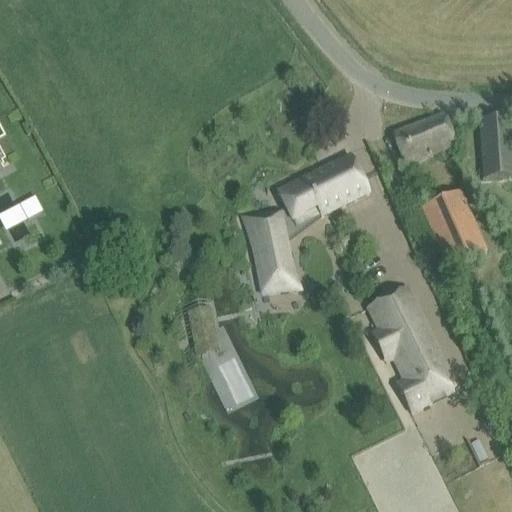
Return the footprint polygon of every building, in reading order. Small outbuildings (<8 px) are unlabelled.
[(443,117),(393,137),(404,167),(418,162),(455,148),(447,126),(443,117)] [(511,179),(511,142),(511,122),(479,124),(483,182),(511,179)] [(369,195),(350,158),(277,194),(286,213),(280,216),(280,215),(269,217),(259,218),(251,219),(245,219),(242,219),(244,224),(246,229),(248,233),(250,240),(251,246),(253,252),(254,258),(256,270),(259,280),(262,296),(295,289),(289,257),(286,243),(320,218),(321,219),(369,195)] [(460,194),(421,211),(448,272),(486,255),(460,194)] [(378,305),(368,311),(378,332),(393,361),(403,383),(396,386),(411,415),(457,392),(415,307),(386,321),(378,305)] [(216,357),(212,336),(192,339),(196,360),(216,357)]
